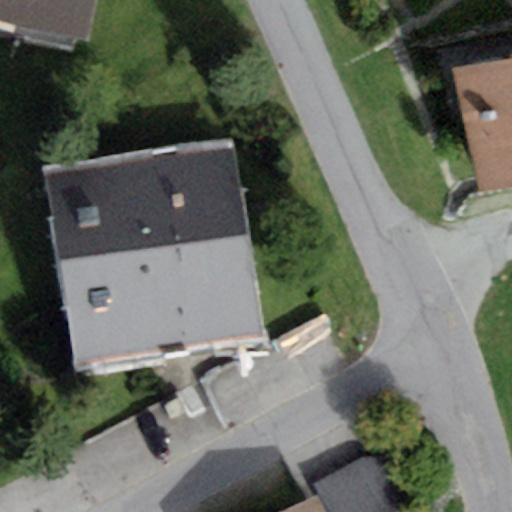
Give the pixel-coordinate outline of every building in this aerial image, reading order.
[(0,0),(0,24),(81,44),(92,0),(0,0)] [(511,58),(452,70),(476,192),(511,185),(511,58)] [(233,140),(43,168),(73,367),(263,339),(233,140)] [(376,452),(318,484),(333,511),(397,511),(406,507),(376,452)] [(329,511),(319,492),(281,511),(329,511)]
